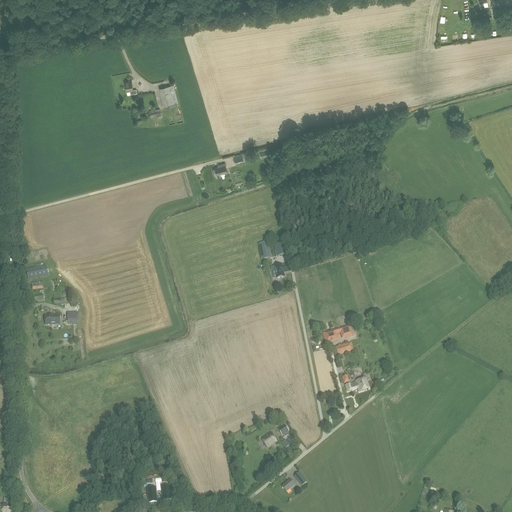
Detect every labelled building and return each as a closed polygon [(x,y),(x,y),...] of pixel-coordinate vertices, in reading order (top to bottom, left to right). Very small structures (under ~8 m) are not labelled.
[(488,2),(487,0),(478,0),(480,8),(485,8),(484,3),(488,2)] [(508,14),(507,8),(494,10),(495,16),(508,14)] [(130,91),(131,94),(137,93),(137,90),(134,90),(132,81),(125,82),(127,91),(130,91)] [(180,104),(175,85),(160,88),(161,92),(168,91),(172,106),(180,104)] [(161,116),(160,109),(150,111),(151,118),(161,116)] [(235,163),(244,161),(242,154),(234,156),(235,163)] [(227,172),(225,163),(219,165),(219,167),(215,168),(216,169),(214,169),(213,170),(214,174),(215,174),(217,174),(217,175),(227,172)] [(287,255),(285,243),(284,243),(284,241),(284,237),(277,238),(278,244),(275,245),(277,257),(287,255)] [(269,242),(259,244),(262,259),(271,258),(269,242)] [(275,267),(271,267),(272,270),(275,270),(277,279),(284,277),(284,273),(288,272),(287,265),(282,266),(282,265),(274,266),(275,267)] [(28,280),(49,276),(47,266),(27,270),(28,280)] [(78,313),(68,314),(68,325),(72,325),(72,322),(78,322),(78,313)] [(47,325),(61,324),(61,319),(61,315),(55,315),(55,316),(52,316),(52,315),(46,315),(47,325)] [(324,334),(326,342),(327,342),(329,342),(329,341),(335,339),(335,340),(338,339),(336,333),(341,332),(343,338),(352,335),(350,326),(324,334)] [(340,355),(356,351),(353,343),(338,347),(340,355)] [(359,392),(369,389),(365,380),(358,382),(358,383),(351,385),(351,384),(346,386),(348,392),(353,390),(353,389),(358,388),(359,392)] [(289,432),(285,425),(278,429),(283,436),(289,432)] [(277,442),(271,433),(262,440),(268,448),(277,442)] [(281,443),(284,449),(290,446),(286,440),(281,443)] [(302,486),(307,482),(299,473),(294,477),(302,486)] [(160,480),(151,481),(153,504),(162,504),(160,480)] [(168,480),(160,480),(162,504),(164,504),(164,503),(170,502),(170,499),(168,480)] [(295,486),(291,480),(282,487),(287,492),(295,486)] [(9,504),(8,504),(8,498),(4,498),(4,504),(0,503),(0,511),(13,511),(14,506),(9,506),(9,504)]
